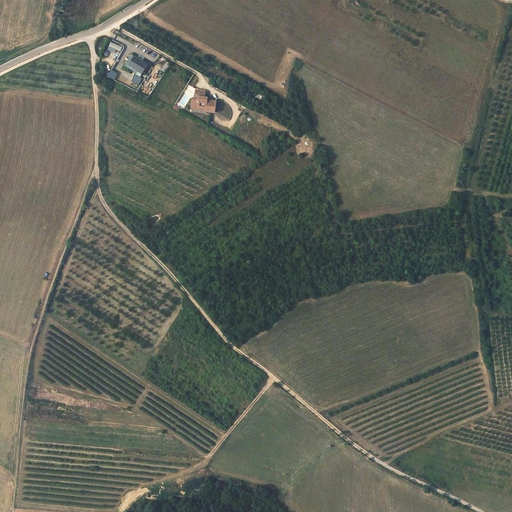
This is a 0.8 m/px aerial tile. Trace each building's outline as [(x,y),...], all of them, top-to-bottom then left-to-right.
[(116,53),(117,50),(121,52),(123,46),(111,41),(108,50),(116,53)] [(129,66),(135,56),(132,54),(125,66),(136,73),(137,71),(129,66)] [(148,64),(135,56),(129,66),(137,71),(142,74),(148,64)] [(116,80),(119,73),(112,69),(109,77),(116,80)] [(199,109),(206,110),(206,112),(215,113),(216,102),(208,101),(205,100),(205,98),(205,91),(196,90),(195,95),(198,95),(198,99),(193,99),(192,107),(199,108),(199,109)]
